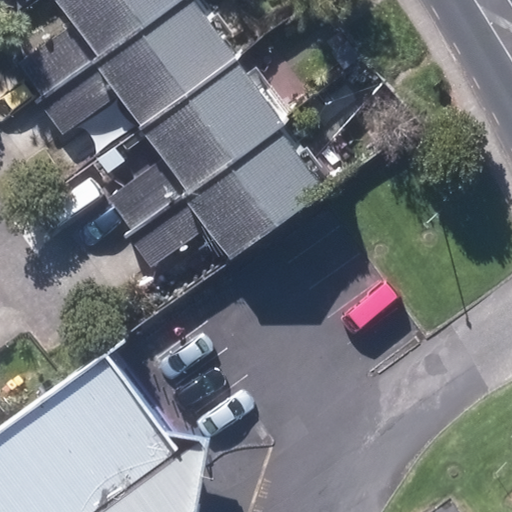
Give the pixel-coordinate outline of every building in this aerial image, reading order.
[(178,0),(56,0),(73,22),(17,62),(42,97),(178,0)] [(238,54),(196,0),(178,0),(42,97),(37,100),(62,133),(118,93),(141,126),(238,54)] [(280,127),(288,121),(238,54),(141,126),(165,156),(109,196),(134,231),(280,127)] [(329,191),(280,127),(134,231),(127,234),(151,268),(207,228),(231,260),(329,191)] [(133,342),(0,438),(0,511),(210,511),(220,454),(133,342)]
